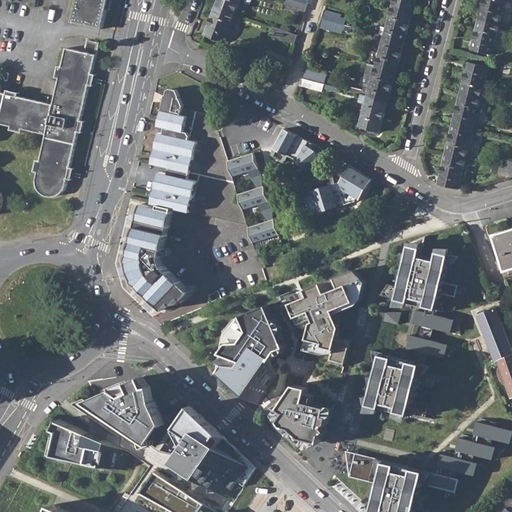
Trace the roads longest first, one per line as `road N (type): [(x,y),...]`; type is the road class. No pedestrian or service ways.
road 1 (tertiary): [(103,323),(139,334),(333,511)]
road 2 (tertiary): [(144,41),(116,166),(79,261)]
road 3 (residential): [(401,179),(449,0)]
road 4 (residential): [(288,109),(401,179)]
road 5 (residential): [(173,48),(288,109)]
road 6 (residential): [(288,109),(267,146),(295,225)]
